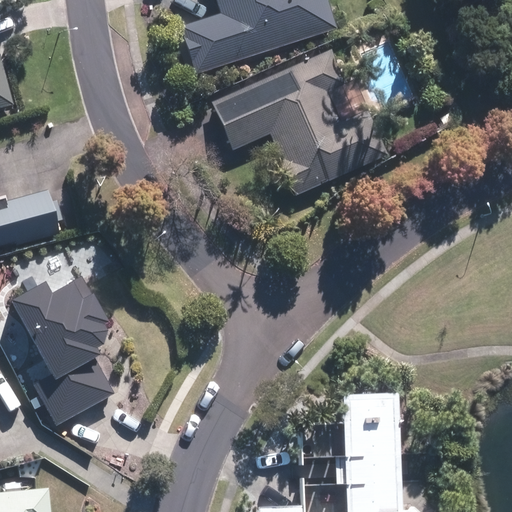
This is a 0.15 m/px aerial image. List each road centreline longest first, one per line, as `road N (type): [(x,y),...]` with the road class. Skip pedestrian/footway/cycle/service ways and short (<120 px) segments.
road 1 (residential): [(85,0),(105,111),(142,182),(267,338)]
road 2 (residential): [(511,169),(318,283),(267,338)]
road 3 (residential): [(267,338),(205,439),(181,511)]
